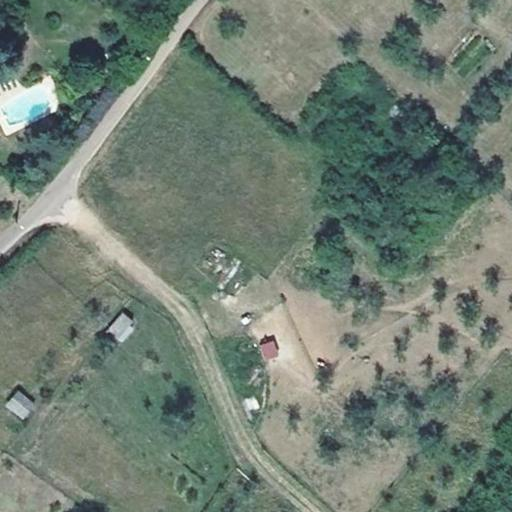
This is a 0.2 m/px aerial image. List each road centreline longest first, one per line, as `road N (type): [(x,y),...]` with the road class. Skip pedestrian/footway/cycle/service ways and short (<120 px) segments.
road 1 (track): [(54,195),(197,330),(277,494),(297,511)]
road 2 (tertiary): [(196,0),(54,195),(0,244)]
